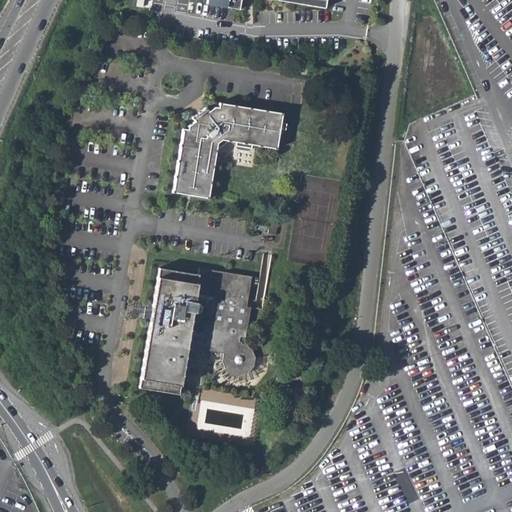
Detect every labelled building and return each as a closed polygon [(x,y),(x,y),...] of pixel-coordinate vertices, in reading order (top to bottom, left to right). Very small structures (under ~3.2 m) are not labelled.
[(207,0),(207,3),(238,8),(239,0),(207,0)] [(325,0),(272,0),(324,9),(325,0)] [(181,122),(176,151),(212,157),(215,143),(227,134),(235,136),(235,139),(238,143),(247,144),(250,141),(251,139),(275,143),(282,106),(217,96),(217,99),(213,99),(206,103),(204,99),(190,109),(193,113),(186,117),(185,123),(181,122)] [(206,190),(212,157),(176,151),(171,184),(206,190)] [(147,312),(135,380),(176,388),(183,351),(193,353),(195,339),(207,342),(207,343),(221,346),(220,353),(222,362),(229,369),(238,370),(247,367),(251,361),(253,353),(251,345),(244,338),(240,338),(241,332),(243,332),(249,301),(244,301),(249,270),(198,261),(196,268),(157,261),(149,303),(139,301),(138,310),(147,312)] [(124,307),(138,310),(139,301),(126,299),(124,307)]
